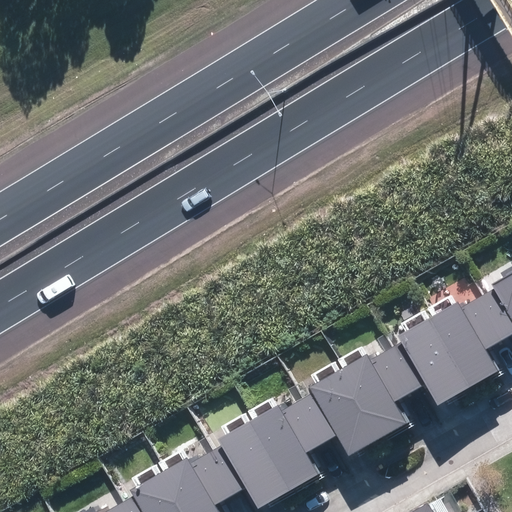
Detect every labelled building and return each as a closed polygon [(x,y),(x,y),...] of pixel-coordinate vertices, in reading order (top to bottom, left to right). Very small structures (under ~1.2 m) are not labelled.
[(511,276),(511,278),(494,289),(511,319),(511,269),(509,271),(511,276)] [(420,332),(403,341),(428,383),(444,374),(456,395),(511,363),(511,358),(502,341),(511,334),(511,319),(494,289),(477,298),(473,292),(416,324),(420,332)] [(330,383),(312,394),(336,436),(355,425),(366,445),(424,412),(413,392),(428,383),(403,341),(389,350),(385,343),(327,377),(330,383)] [(242,434),(223,445),(248,487),(266,477),(278,497),(336,464),(323,443),(336,436),(312,394),(299,401),(295,394),(238,427),(242,434)] [(241,511),(232,496),(248,487),(223,445),(209,453),(206,447),(149,480),(152,486),(137,495),(147,511),(241,511)] [(461,511),(448,488),(407,511),(461,511)] [(116,501),(96,511),(147,511),(137,495),(119,506),(116,501)]
